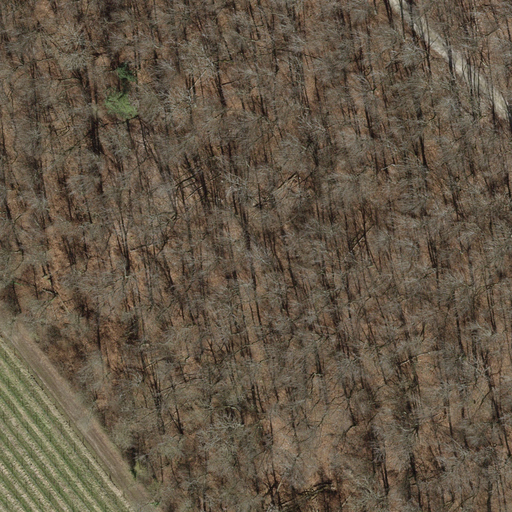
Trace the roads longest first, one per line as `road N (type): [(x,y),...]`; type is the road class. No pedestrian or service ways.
road 1 (track): [(0,312),(148,511)]
road 2 (track): [(400,0),(444,57),(511,114)]
